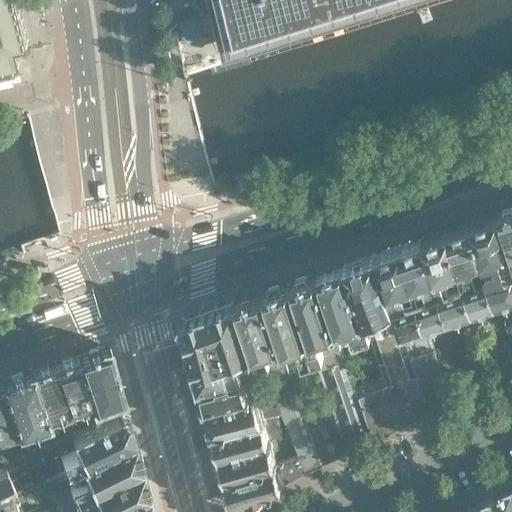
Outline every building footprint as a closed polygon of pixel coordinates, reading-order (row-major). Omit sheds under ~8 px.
[(27,38),(20,9),(19,7),(17,0),(0,0),(0,63),(8,62),(10,62),(10,61),(18,59),(20,59),(20,57),(19,57),(16,45),(16,43),(26,40),(26,41),(28,40),(27,38)] [(209,0),(223,55),(237,51),(399,0),(209,0)] [(279,167),(255,174),(259,188),(283,181),(279,167)] [(511,206),(504,209),(496,212),(511,259),(511,206)] [(511,259),(496,212),(496,211),(494,211),(494,212),(489,214),(489,213),(487,214),(478,217),(469,220),(469,221),(481,258),(493,254),(497,267),(485,271),(494,297),(511,291),(511,259)] [(494,297),(485,271),(474,275),(469,262),(481,258),(469,221),(467,221),(459,224),(458,224),(450,227),(449,228),(474,304),(494,297)] [(430,233),(421,236),(421,237),(447,313),(474,304),(449,228),(448,227),(439,230),(430,233)] [(447,313),(421,237),(419,237),(411,240),(410,240),(402,243),(401,244),(413,281),(417,294),(425,320),(429,319),(447,313)] [(405,298),(401,285),(413,281),(401,244),(401,243),(391,246),(381,249),(381,250),(375,252),(375,251),(374,252),(373,252),(386,290),(398,312),(395,315),(398,324),(400,329),(425,320),(417,294),(405,298)] [(398,312),(386,290),(373,252),(371,253),(371,254),(366,255),(367,256),(354,260),(353,260),(346,262),(343,263),(344,263),(343,263),(369,334),(398,324),(395,315),(398,312)] [(369,334),(343,263),(335,266),(335,265),(324,269),(316,272),(334,325),(345,321),(352,339),(369,334)] [(334,325),(316,272),(314,272),(315,273),(291,281),(291,280),(289,281),(314,352),(335,415),(347,452),(374,439),(354,381),(334,325)] [(314,352),(289,281),(287,281),(287,282),(280,284),(271,287),(264,290),(264,289),(262,290),(285,355),(301,349),(303,355),(314,352)] [(308,424),(285,355),(262,290),(260,291),(252,294),(252,293),(243,296),(243,297),(235,299),(233,299),(256,366),(262,364),(270,385),(274,395),(299,456),(305,472),(321,464),(308,424)] [(256,366),(233,299),(231,300),(217,305),(214,306),(215,306),(200,311),(198,311),(198,312),(184,317),(184,316),(182,317),(182,319),(186,333),(186,335),(187,335),(190,349),(190,351),(191,351),(195,365),(194,365),(195,367),(199,381),(198,381),(199,383),(241,371),(256,366)] [(425,320),(429,331),(441,327),(451,324),(447,313),(429,319),(425,320)] [(429,331),(425,320),(400,329),(429,412),(450,402),(452,401),(429,331)] [(429,412),(400,329),(398,324),(369,334),(382,371),(354,381),(374,439),(429,412)] [(121,393),(108,348),(107,342),(102,344),(100,345),(88,349),(76,353),(92,400),(93,403),(121,393)] [(92,400),(76,353),(53,361),(69,407),(92,400)] [(69,407),(53,361),(31,368),(47,415),(69,407)] [(47,415),(31,368),(30,368),(22,371),(3,378),(2,377),(0,378),(0,379),(16,425),(18,429),(48,418),(47,415)] [(247,391),(241,371),(199,383),(205,403),(247,391)] [(0,430),(16,425),(0,379),(0,378),(0,430)] [(263,416),(259,399),(274,395),(270,385),(247,391),(205,403),(212,430),(263,416)] [(61,468),(132,434),(127,417),(127,413),(118,409),(49,442),(61,468)] [(347,452),(335,415),(308,424),(321,464),(347,452)] [(270,440),(263,416),(212,430),(213,434),(219,454),(270,440)] [(97,511),(146,488),(145,485),(132,437),(132,434),(61,468),(37,479),(33,481),(33,478),(0,493),(0,511),(97,511)] [(276,463),(270,440),(219,454),(224,477),(276,463)] [(61,468),(49,442),(28,452),(37,479),(61,468)] [(0,493),(33,478),(24,454),(0,465),(0,493)] [(281,484),(305,472),(299,456),(276,463),(224,477),(232,506),(233,507),(239,504),(281,484)] [(511,511),(511,484),(506,487),(497,491),(498,491),(491,494),(499,511),(511,511)] [(151,511),(146,488),(97,511),(151,511)] [(499,511),(491,494),(483,498),(477,501),(469,505),(472,511),(499,511)]
